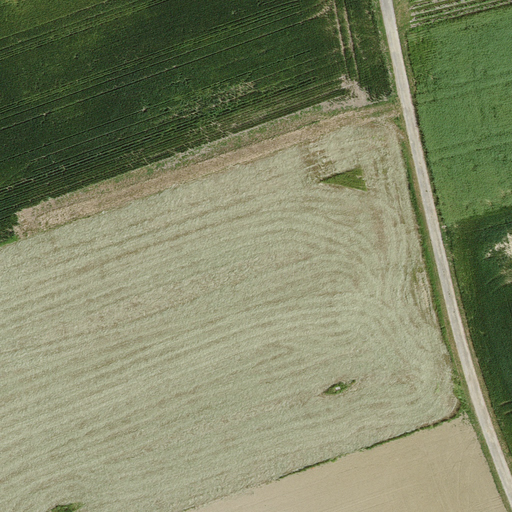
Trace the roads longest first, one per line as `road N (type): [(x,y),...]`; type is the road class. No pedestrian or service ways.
road 1 (track): [(511,493),(456,323),(387,0)]
road 2 (track): [(0,199),(13,236),(406,93)]
